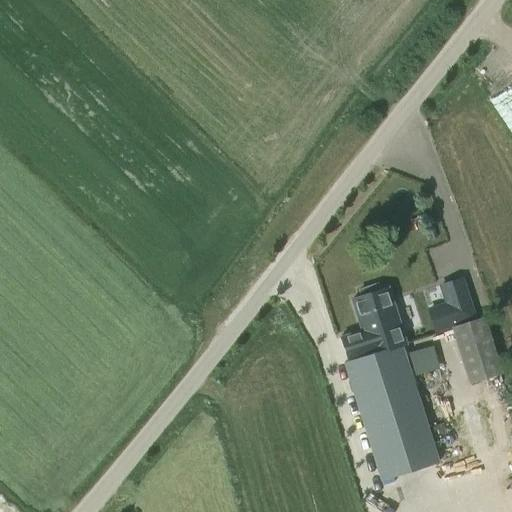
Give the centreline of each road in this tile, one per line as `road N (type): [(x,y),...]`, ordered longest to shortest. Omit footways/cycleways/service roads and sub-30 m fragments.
road 1 (unclassified): [(77,511),(179,402),(500,0)]
road 2 (unknown): [(284,270),(367,511)]
